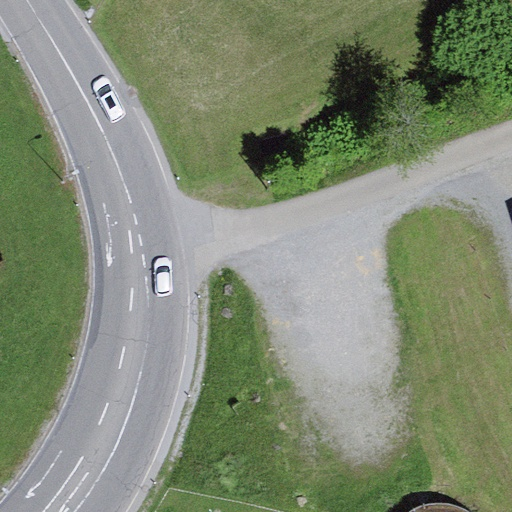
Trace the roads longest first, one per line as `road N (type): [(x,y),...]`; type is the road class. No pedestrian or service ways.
road 1 (secondary): [(24,0),(110,147),(139,245),(135,357),(119,416),(69,511)]
road 2 (track): [(139,245),(334,216),(511,135)]
road 3 (unknown): [(291,223),(378,448)]
